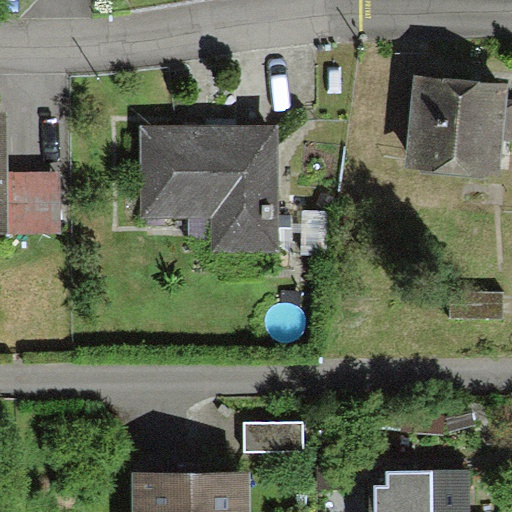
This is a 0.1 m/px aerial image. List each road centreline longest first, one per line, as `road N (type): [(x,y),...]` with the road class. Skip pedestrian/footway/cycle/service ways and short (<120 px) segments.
road 1 (residential): [(511,8),(352,6),(0,48)]
road 2 (residential): [(0,381),(511,376)]
